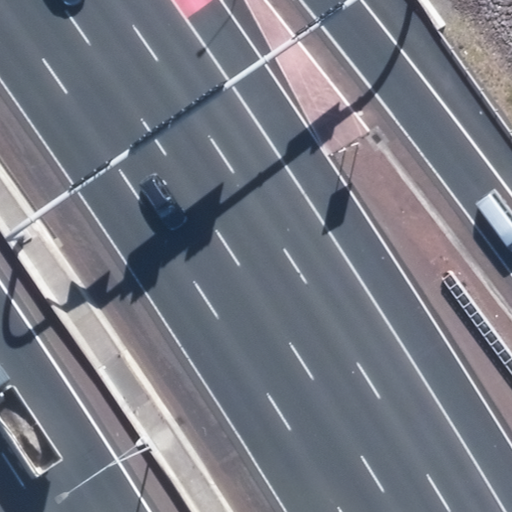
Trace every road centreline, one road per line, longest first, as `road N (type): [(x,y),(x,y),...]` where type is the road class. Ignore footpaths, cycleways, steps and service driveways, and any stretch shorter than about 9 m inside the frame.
road 1 (motorway): [(58,0),(316,377),(398,511)]
road 2 (motorway): [(331,0),(511,229)]
